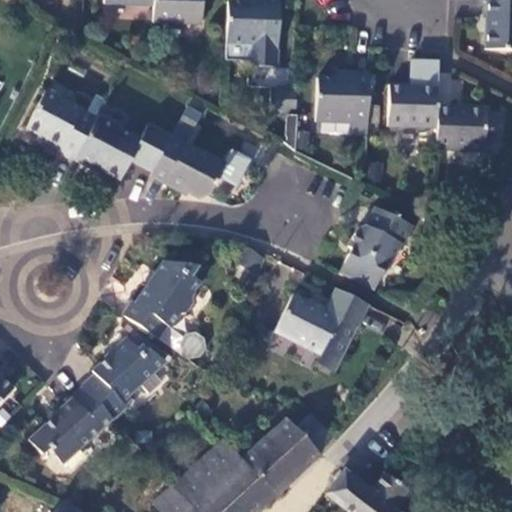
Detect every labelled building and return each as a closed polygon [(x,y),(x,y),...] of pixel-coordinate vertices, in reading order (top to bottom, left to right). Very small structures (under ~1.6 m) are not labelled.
[(151,0),(152,6),(151,23),(200,25),(200,0),(151,0)] [(226,3),(224,62),(247,62),(247,67),(276,69),(278,0),(262,0),(263,4),(248,4),(226,3)] [(483,50),(511,51),(511,2),(500,2),(485,1),(483,50)] [(315,79),(314,122),(351,123),(351,133),(366,134),(368,75),(352,74),(352,80),(337,80),(315,79)] [(388,86),(386,128),(435,130),(436,107),(436,88),(388,86)] [(275,87),(274,112),(294,113),(295,88),(275,87)] [(43,91),(24,128),(44,139),(42,142),(56,149),(55,152),(72,161),(95,119),(43,91)] [(435,130),(434,149),(483,151),(483,143),(498,144),(499,117),(485,116),(485,109),(436,107),(435,130)] [(95,119),(72,161),(89,170),(94,169),(118,181),(129,161),(151,173),(170,137),(146,125),(138,140),(123,132),(124,130),(97,115),(95,119)] [(151,173),(149,176),(181,193),(184,189),(202,199),(208,196),(225,165),(203,153),(202,154),(170,137),(151,173)] [(350,250),(337,275),(373,292),(385,266),(389,266),(399,245),(401,246),(410,227),(374,209),(365,227),(357,229),(347,248),(350,250)] [(131,303),(122,317),(156,340),(165,327),(169,330),(178,316),(185,315),(192,306),(190,298),(199,285),(190,279),(196,269),(162,263),(134,305),(131,303)] [(334,289),(324,310),(356,327),(367,305),(334,289)] [(292,294),(272,332),(320,356),(321,352),(338,361),(356,327),(324,310),(292,294)] [(94,376),(81,387),(111,420),(124,408),(120,403),(161,366),(164,363),(140,347),(136,351),(127,341),(91,373),(94,376)] [(320,356),(315,365),(332,374),(338,361),(321,352),(320,356)] [(0,402),(12,390),(0,378),(0,402)] [(40,457),(47,451),(61,465),(111,420),(81,387),(69,399),(70,400),(55,414),(56,415),(27,442),(40,457)] [(331,436),(309,416),(295,432),(318,456),(331,436)] [(271,499),(318,456),(295,432),(285,421),(240,463),(239,464),(271,499)] [(257,511),(271,499),(239,464),(240,463),(221,442),(152,507),(156,511),(257,511)] [(342,473),(324,496),(344,511),(353,511),(368,493),(342,473)] [(368,493),(353,511),(393,511),(408,493),(383,474),(368,493)] [(71,511),(60,503),(53,511),(71,511)]
